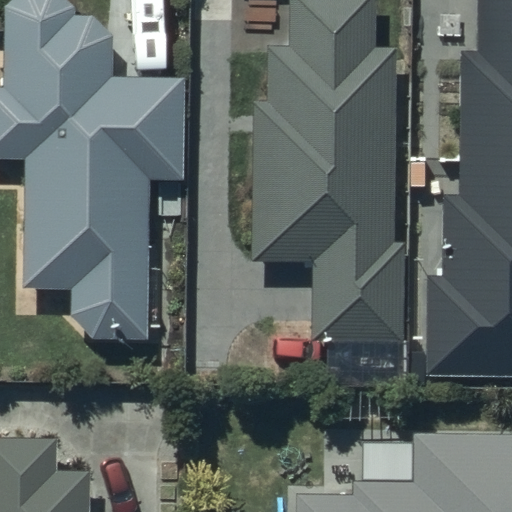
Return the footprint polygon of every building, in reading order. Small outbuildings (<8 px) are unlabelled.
[(0,76),(0,145),(21,145),(21,276),(66,276),(66,328),(141,328),(141,170),(179,170),(179,65),(108,65),(108,25),(89,3),(70,2),(70,0),(1,0),(1,76),(0,76)] [(264,89),(251,88),(249,249),(309,250),(308,329),(400,331),(401,233),(389,233),(392,37),(374,37),(374,0),(286,0),(286,35),(264,35),(264,89)] [(440,265),(422,264),(422,365),(511,364),(511,0),(473,0),(473,37),(459,37),(459,182),(439,182),(440,265)] [(292,483),(291,511),(511,511),(511,425),(406,423),(406,433),(362,432),(361,470),(349,470),(349,484),(292,483)] [(52,425),(0,424),(0,511),(96,511),(96,507),(86,506),(87,462),(51,461),(52,425)]
